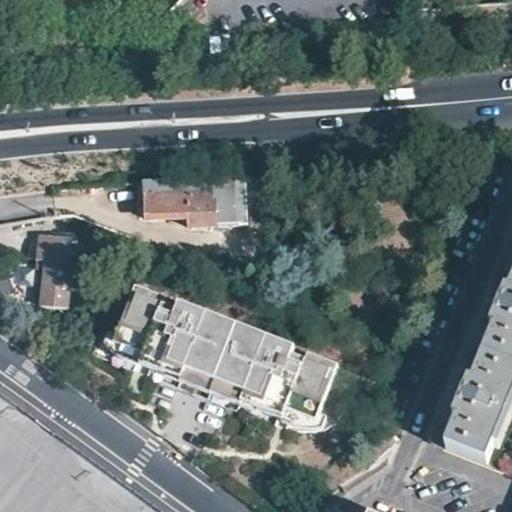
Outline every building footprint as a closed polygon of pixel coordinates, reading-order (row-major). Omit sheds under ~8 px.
[(38,28),(4,28),(4,41),(12,41),(12,45),(26,45),(27,40),(38,40),(38,28)] [(266,178),(256,179),(256,189),(267,189),(266,178)] [(237,180),(140,184),(141,220),(191,219),(191,228),(239,226),(237,180)] [(71,290),(95,291),(99,241),(40,237),(38,261),(46,262),(42,307),(69,310),(71,290)] [(441,422),(433,443),(488,465),(511,404),(511,282),(508,292),(505,291),(490,327),(494,329),(473,383),(469,382),(454,421),(457,422),(454,428),(441,422)] [(336,377),(339,368),(323,362),(148,293),(137,289),(115,345),(144,357),(148,348),(158,352),(150,370),(280,421),(281,418),(275,416),(281,399),(290,403),(287,412),(293,415),(289,425),(287,431),(292,431),(296,432),(300,432),(302,433),(306,433),(309,433),(313,433),(318,433),(323,432),(326,431),(329,429),(332,427),(336,424),(338,421),(339,420),(341,416),(342,414),(343,412),(344,409),(346,405),(346,399),(346,396),(344,390),(343,387),(342,384),(341,381),(338,378),(336,377)] [(144,357),(115,345),(118,337),(110,334),(106,346),(107,348),(107,349),(109,350),(110,351),(112,353),(114,355),(117,358),(120,359),(122,361),(124,362),(125,363),(126,363),(128,364),(129,364),(130,364),(130,365),(132,365),(133,366),(135,367),(136,367),(137,367),(137,368),(141,369),(142,367),(141,367),(144,357)] [(158,352),(148,348),(144,357),(141,367),(142,367),(150,370),(158,352)] [(280,421),(289,425),(293,415),(287,412),(290,403),(281,399),(275,416),(281,418),(280,421)] [(386,431),(367,449),(377,461),(397,443),(386,431)]
